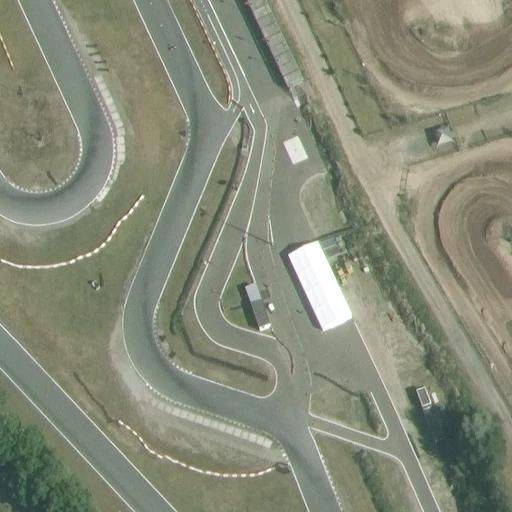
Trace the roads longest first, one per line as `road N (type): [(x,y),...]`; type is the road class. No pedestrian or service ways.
road 1 (track): [(463,160),(461,142),(440,142),(374,173),(359,190),(366,223),(342,290),(341,345),(402,511)]
road 2 (track): [(274,112),(304,128),(294,248),(341,345)]
